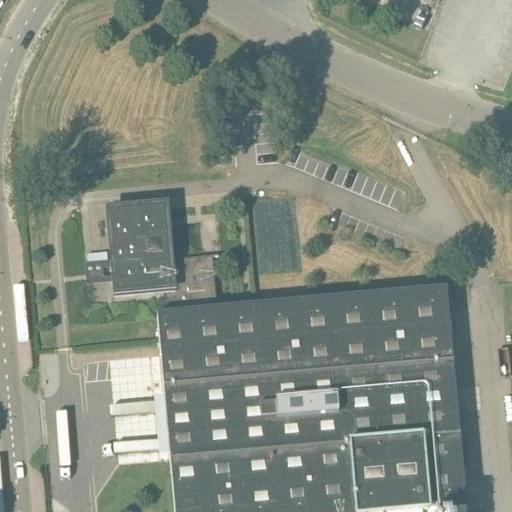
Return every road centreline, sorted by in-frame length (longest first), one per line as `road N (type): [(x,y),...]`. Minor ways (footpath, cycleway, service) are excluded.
road 1 (unclassified): [(511,138),(479,131),(208,0)]
road 2 (unclassified): [(19,511),(0,295)]
